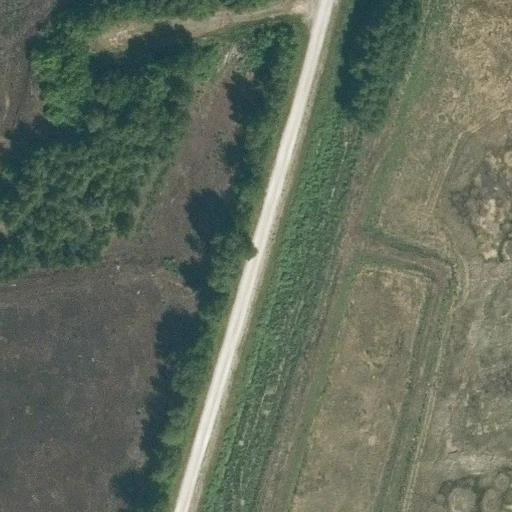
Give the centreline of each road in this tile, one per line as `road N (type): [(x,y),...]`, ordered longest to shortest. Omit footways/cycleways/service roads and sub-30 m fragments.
road 1 (track): [(337,0),(183,511)]
road 2 (track): [(336,3),(104,49)]
